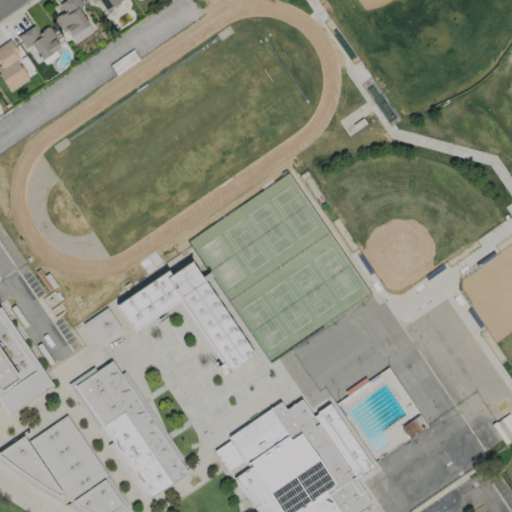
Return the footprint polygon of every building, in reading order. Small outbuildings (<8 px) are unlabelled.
[(77,0),(81,5),(76,8),(86,23),(69,36),(64,29),(61,31),(52,19),(54,18),(53,17),(61,10),(57,4),(63,0),(77,0)] [(117,0),(116,1),(117,3),(111,6),(104,11),(96,0),(91,4),(88,0),(117,0)] [(32,26),(37,34),(39,32),(38,31),(45,26),(46,27),(47,26),(56,39),(53,40),(58,48),(40,60),(30,45),(24,49),(16,36),(32,26)] [(16,63),(19,67),(21,66),(25,73),(24,74),(27,80),(9,92),(0,79),(0,44),(8,39),(18,53),(14,55),(18,61),(16,63)] [(114,306),(131,331),(177,300),(226,372),(250,356),(187,264),(167,278),(163,272),(114,306)] [(0,409),(5,417),(51,386),(0,313),(0,409)] [(111,363),(187,474),(151,499),(75,388),(111,363)] [(230,440),(251,469),(236,479),(257,511),(362,511),(373,505),(356,482),(374,470),(329,405),(313,416),(301,400),(285,411),(280,404),(230,440)] [(67,417),(127,507),(120,511),(74,511),(68,509),(45,496),(24,481),(7,468),(0,462),(0,453),(22,437),(26,445),(67,417)]
